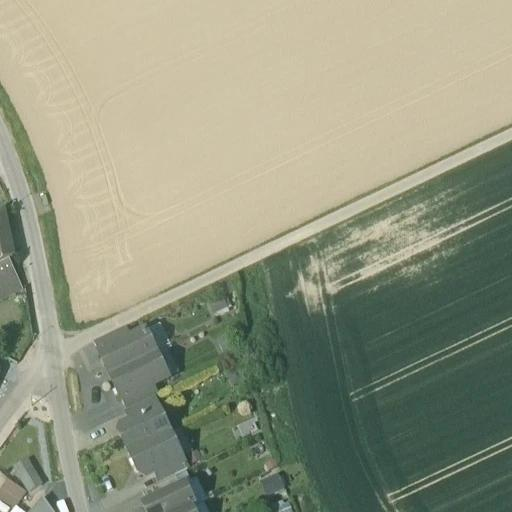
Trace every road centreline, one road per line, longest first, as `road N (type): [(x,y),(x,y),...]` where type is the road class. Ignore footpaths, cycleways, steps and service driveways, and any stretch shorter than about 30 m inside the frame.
road 1 (track): [(60,355),(511,141)]
road 2 (unclassified): [(0,107),(45,237),(62,375)]
road 3 (unclassified): [(62,375),(84,511)]
